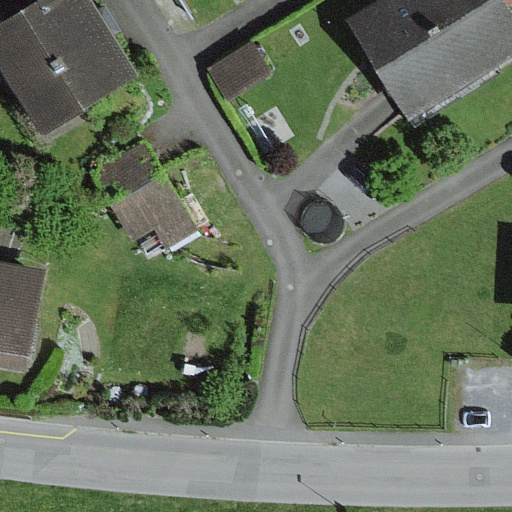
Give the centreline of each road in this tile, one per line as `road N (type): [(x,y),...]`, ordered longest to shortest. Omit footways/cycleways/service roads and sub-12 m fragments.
road 1 (residential): [(271,477),(299,284),(137,0)]
road 2 (tertiary): [(0,455),(271,477)]
road 3 (tertiary): [(271,477),(511,478)]
